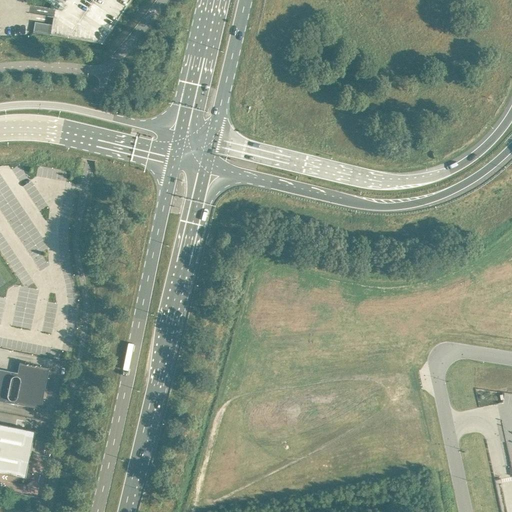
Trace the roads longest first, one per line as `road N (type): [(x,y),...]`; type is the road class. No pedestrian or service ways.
road 1 (secondary): [(173,161),(96,511)]
road 2 (secondary): [(124,511),(204,169)]
road 3 (motorway): [(511,113),(474,155),(412,181),(374,180),(212,142)]
road 4 (motorway): [(204,169),(396,206),(459,187),(511,147)]
road 5 (unclassified): [(511,358),(456,351),(437,371),(465,511)]
road 6 (unclassified): [(0,67),(103,68),(161,0)]
road 7 (unclassified): [(180,133),(58,106),(0,107)]
road 8 (unclassified): [(0,130),(74,137),(173,161)]
road 9 (secondary): [(212,142),(246,0)]
road 10 (secondary): [(212,0),(180,133)]
